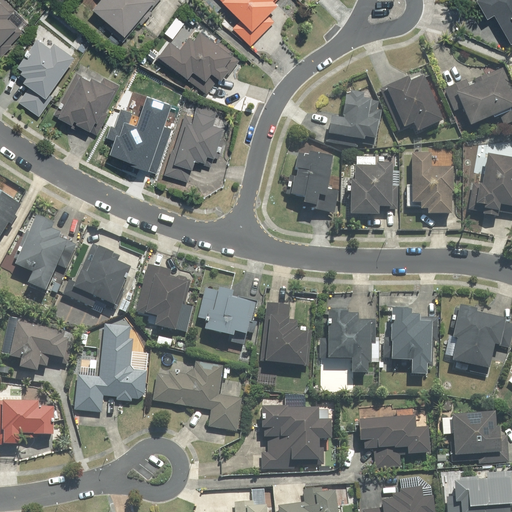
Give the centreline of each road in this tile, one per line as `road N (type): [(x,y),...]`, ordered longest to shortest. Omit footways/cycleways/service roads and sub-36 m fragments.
road 1 (residential): [(511,273),(440,259),(292,255),(236,241)]
road 2 (residential): [(236,241),(122,207),(0,134)]
road 3 (residential): [(344,41),(281,94),(236,241)]
road 4 (residential): [(115,476),(150,448),(166,448),(180,465),(177,480),(162,492),(142,490)]
